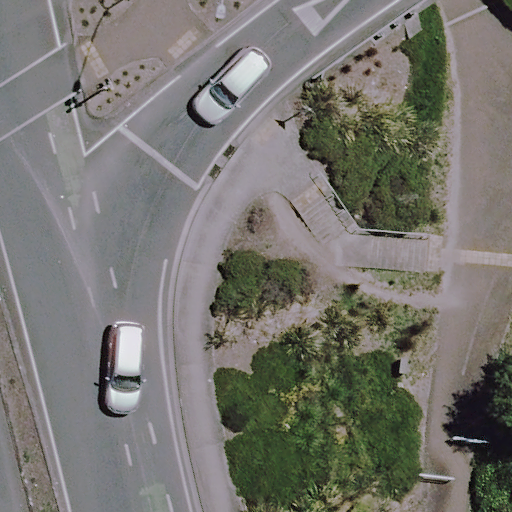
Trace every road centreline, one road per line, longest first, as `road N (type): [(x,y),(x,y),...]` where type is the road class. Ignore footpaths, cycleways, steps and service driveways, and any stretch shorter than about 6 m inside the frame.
road 1 (primary): [(338,0),(224,86),(157,158),(55,303)]
road 2 (tertiary): [(55,303),(106,511)]
road 3 (tertiary): [(0,150),(55,303)]
